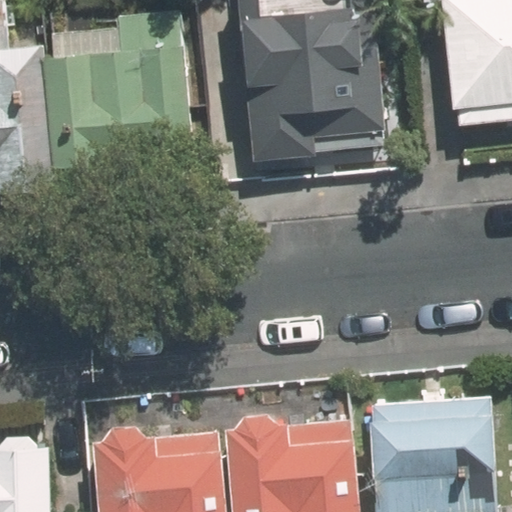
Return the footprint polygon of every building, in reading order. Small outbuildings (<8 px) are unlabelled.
[(0,0),(0,196),(66,191),(54,42),(17,45),(13,0),(0,0)] [(129,26),(63,30),(72,171),(134,167),(131,119),(209,114),(201,0),(157,0),(127,2),(129,26)] [(407,136),(395,0),(254,0),(267,148),(407,136)] [(511,0),(469,0),(482,119),(511,115),(511,0)] [(511,511),(511,488),(506,387),(381,394),(387,511),(511,511)] [(381,511),(375,408),(247,417),(253,511),(381,511)] [(244,511),(238,422),(111,431),(117,511),(244,511)] [(66,511),(66,442),(0,442),(0,511),(66,511)]
